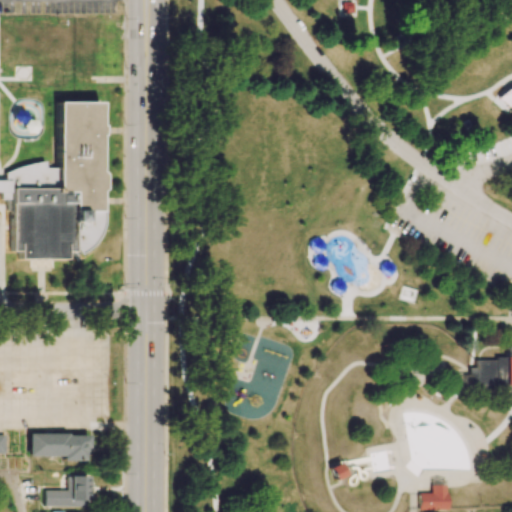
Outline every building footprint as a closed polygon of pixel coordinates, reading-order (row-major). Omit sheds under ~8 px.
[(99,103),(55,102),(55,168),(42,168),(42,166),(3,165),(3,181),(0,180),(0,201),(9,202),(8,251),(17,251),(16,258),(63,259),(63,250),(96,251),(99,103)] [(468,375),(468,366),(468,360),(477,360),(495,360),(495,357),(507,357),(511,357),(511,384),(507,384),(496,384),(496,389),(468,389),(468,381),(468,375)] [(468,389),(458,389),(458,375),(468,375),(468,381),(468,389)] [(26,456),(61,456),(61,461),(84,461),(85,434),(27,434),(26,456)] [(326,465),(332,480),(337,478),(340,477),(343,476),(337,461),(326,465)] [(42,506),(87,506),(87,476),(64,476),(64,490),(42,490),(42,506)] [(418,510),(447,510),(447,485),(442,485),(437,485),(432,485),(432,493),(418,494),(418,510)] [(224,491),(226,501),(233,500),(231,490),(224,491)]
